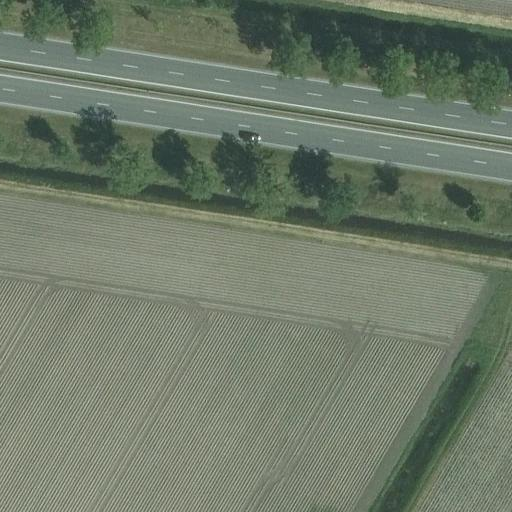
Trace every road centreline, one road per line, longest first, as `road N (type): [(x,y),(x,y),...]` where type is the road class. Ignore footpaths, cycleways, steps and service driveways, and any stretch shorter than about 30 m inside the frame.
road 1 (trunk): [(0,87),(511,166)]
road 2 (trunk): [(511,121),(0,43)]
